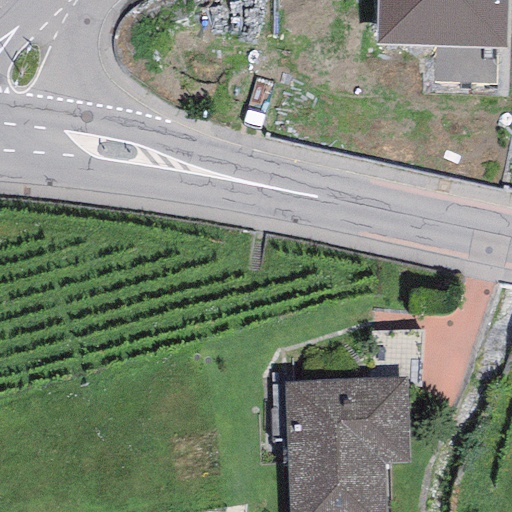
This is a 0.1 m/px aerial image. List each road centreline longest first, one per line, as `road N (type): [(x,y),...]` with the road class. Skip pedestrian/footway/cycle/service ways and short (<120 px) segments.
road 1 (tertiary): [(511,238),(9,134)]
road 2 (residential): [(70,0),(36,35),(9,134)]
